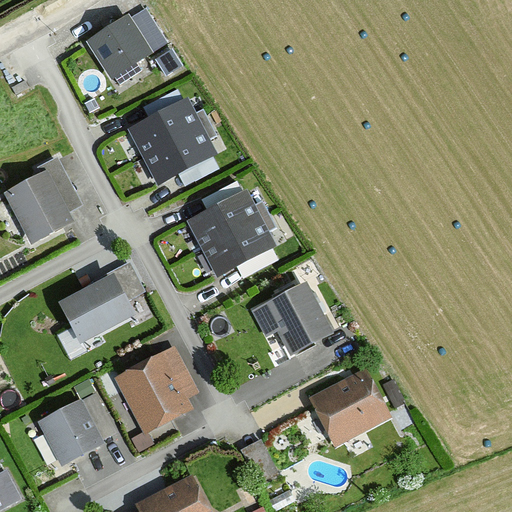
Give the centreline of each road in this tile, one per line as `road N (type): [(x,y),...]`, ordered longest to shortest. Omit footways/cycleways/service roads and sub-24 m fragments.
road 1 (residential): [(134,223),(238,417),(69,511)]
road 2 (residential): [(23,33),(134,223)]
road 3 (residential): [(0,297),(134,223)]
